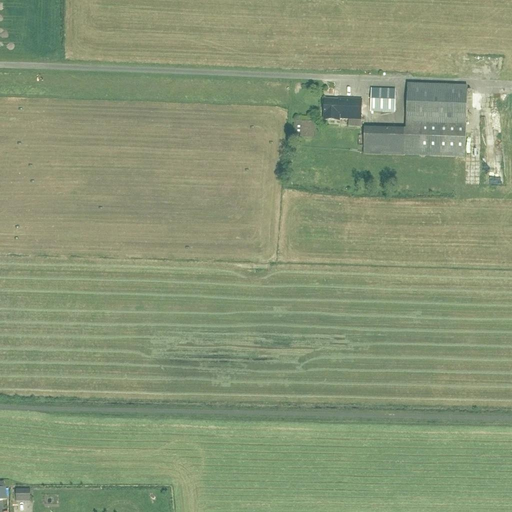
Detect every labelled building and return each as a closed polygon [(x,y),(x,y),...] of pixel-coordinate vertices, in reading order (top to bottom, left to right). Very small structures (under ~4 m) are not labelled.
[(439,66),(455,66),(456,53),(439,53),(439,66)] [(469,56),(469,75),(483,75),(483,56),(469,56)] [(363,156),(419,157),(465,159),(466,126),(467,88),(407,86),(405,130),(364,129),(363,156)] [(395,113),(395,90),(371,89),(370,113),(395,113)] [(348,120),(348,127),(360,128),(362,100),(337,99),(337,100),(324,99),(323,122),(340,122),(340,120),(348,120)]
